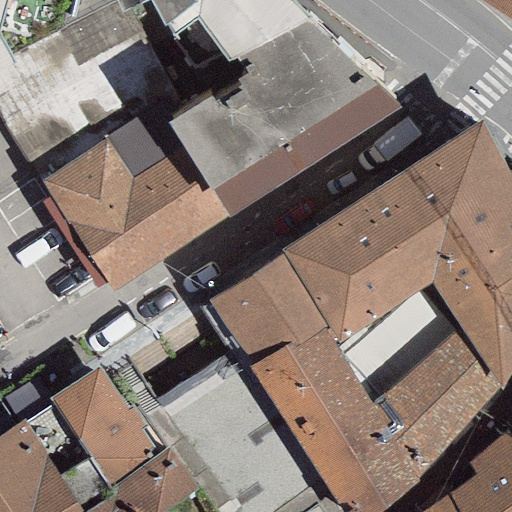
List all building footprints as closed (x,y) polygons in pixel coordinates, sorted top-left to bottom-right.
[(0,0),(0,25),(8,44),(0,48),(0,101),(8,114),(41,166),(50,180),(104,145),(129,184),(193,143),(173,111),(183,105),(127,0),(0,0)] [(193,143),(224,192),(233,187),(289,151),(329,126),(358,108),(391,87),(353,52),(318,17),(299,0),(0,0),(0,48),(8,44),(0,25),(0,0),(160,0),(173,20),(197,1),(230,45),(243,38),(256,58),(242,66),(249,76),(219,95),(214,86),(183,105),(173,111),(193,143)] [(195,62),(230,45),(197,1),(173,20),(181,31),(175,35),(195,62)] [(471,318),(500,364),(511,342),(511,185),(480,122),(418,162),(365,197),(321,225),(277,254),(323,331),(434,261),(471,318)] [(106,268),(224,192),(193,143),(129,184),(104,145),(50,180),(80,228),(106,268)] [(370,408),(323,331),(277,254),(242,276),(218,291),(242,328),(369,511),(410,474),(370,408)] [(482,392),(500,364),(471,318),(460,327),(370,408),(410,474),(482,392)] [(178,371),(149,390),(233,511),(368,511),(369,511),(242,328),(211,349),(178,371)] [(154,457),(96,370),(81,381),(0,436),(0,511),(144,511),(189,482),(167,449),(154,457)] [(511,511),(511,450),(483,474),(434,511),(511,511)]
